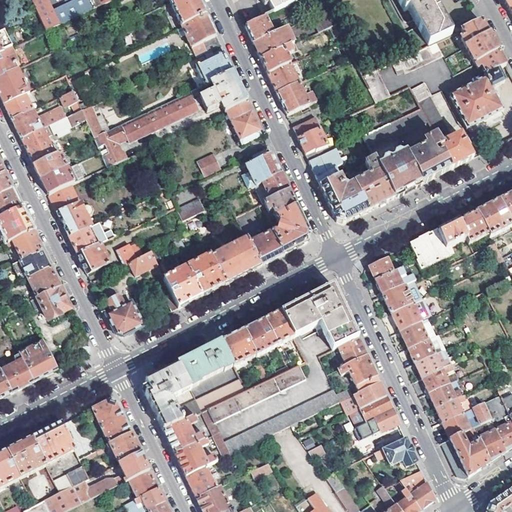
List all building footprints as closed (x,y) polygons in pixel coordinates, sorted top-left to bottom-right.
[(31,0),(39,16),(46,32),(59,25),(52,10),(47,0),(31,0)] [(75,0),(52,10),(59,25),(110,1),(109,0),(75,0)] [(199,0),(175,0),(170,2),(181,26),(206,14),(199,0)] [(389,64),(426,47),(435,43),(452,35),(432,0),(265,0),(273,15),(282,10),(303,0),(322,0),(352,59),(355,63),(362,77),(376,71),(389,64)] [(511,0),(503,0),(511,15),(511,16),(511,0)] [(251,41),(253,45),(273,35),(269,26),(285,18),(282,10),(273,15),(245,28),(251,41)] [(206,14),(181,26),(192,48),(202,43),(207,52),(221,46),(215,33),(206,14)] [(316,20),(319,30),(331,27),(328,16),(316,20)] [(481,21),(460,31),(463,36),(460,38),(465,48),(488,35),(487,33),(481,21)] [(258,56),(260,61),(290,47),(293,46),(285,29),(273,35),(253,45),(258,56)] [(488,35),(465,48),(474,64),(478,62),(497,52),(493,44),(488,35)] [(202,43),(192,48),(196,57),(207,52),(202,43)] [(426,47),(389,64),(391,68),(393,67),(397,75),(403,72),(404,74),(442,56),(435,43),(426,47)] [(266,72),(267,75),(289,65),(285,57),(293,53),(290,47),(260,61),(266,72)] [(0,77),(16,70),(14,65),(16,64),(17,61),(11,49),(3,53),(0,54),(0,77)] [(200,64),(210,59),(207,52),(196,57),(200,64)] [(497,52),(478,62),(485,75),(496,69),(505,65),(503,62),(497,52)] [(198,90),(234,73),(224,53),(210,59),(200,64),(189,70),(198,90)] [(297,82),(289,65),(267,75),(275,92),(276,95),(298,84),(301,83),(299,81),(297,82)] [(503,83),(496,69),(485,75),(484,76),(486,78),(449,97),(466,130),(503,111),(492,89),(503,83)] [(0,97),(4,105),(26,95),(29,93),(18,70),(16,70),(0,77),(0,97)] [(376,71),(362,77),(375,103),(389,97),(376,71)] [(221,105),(225,113),(226,112),(247,102),(240,85),(234,73),(198,90),(108,132),(94,139),(101,153),(108,168),(124,160),(125,158),(122,152),(120,152),(117,145),(127,141),(129,145),(199,111),(196,105),(202,102),(207,112),(221,105)] [(65,76),(59,79),(61,84),(68,81),(67,80),(65,76)] [(410,90),(417,103),(429,97),(431,96),(424,83),(410,90)] [(298,84),(276,95),(281,106),(287,118),(309,107),(309,106),(316,103),(311,93),(307,95),(304,89),(301,90),(298,84)] [(78,103),(73,92),(60,98),(64,108),(68,106),(68,107),(78,103)] [(11,121),(33,111),(29,102),(31,101),(29,97),(27,98),(26,95),(4,105),(6,110),(11,121)] [(417,103),(421,110),(427,122),(435,136),(447,130),(429,97),(417,103)] [(247,102),(226,112),(241,145),(263,135),(251,110),(247,102)] [(61,121),(67,119),(62,108),(40,118),(40,120),(40,125),(41,127),(43,126),(44,129),(48,127),(61,121)] [(87,122),(95,118),(90,108),(82,111),(86,121),(87,122)] [(421,110),(390,124),(396,136),(427,122),(421,110)] [(14,126),(21,140),(43,130),(44,129),(43,126),(41,127),(40,125),(33,111),(11,121),(14,126)] [(67,119),(61,121),(48,127),(52,136),(57,134),(58,137),(61,138),(69,135),(69,132),(69,129),(86,121),(82,111),(67,119)] [(87,122),(94,139),(108,132),(101,116),(95,118),(87,122)] [(314,121),(293,130),(297,140),(319,130),(314,121)] [(390,124),(362,138),(369,150),(389,140),(390,141),(397,138),(396,136),(390,124)] [(43,130),(21,140),(26,150),(34,166),(55,156),(43,130)] [(327,149),(319,130),(297,140),(304,154),(308,163),(323,157),(320,152),(327,149)] [(447,150),(441,153),(450,171),(473,159),(469,151),(470,151),(466,144),(465,144),(461,136),(444,144),(447,150)] [(426,148),(407,158),(422,185),(425,183),(450,171),(441,153),(436,156),(434,152),(439,150),(439,151),(442,149),(436,137),(424,143),(426,148)] [(267,149),(251,156),(254,162),(270,155),(267,149)] [(254,162),(246,166),(249,172),(241,176),(248,190),(251,189),(261,184),(281,175),(272,154),(270,155),(254,162)] [(310,168),(315,178),(335,169),(328,154),(323,157),(308,163),(310,168)] [(383,166),(378,168),(394,199),(408,192),(422,185),(407,158),(406,154),(401,156),(398,156),(394,157),(394,160),(390,162),(387,161),(383,163),(383,166)] [(41,181),(66,169),(59,155),(55,156),(34,166),(36,171),(41,181)] [(212,156),(219,171),(221,170),(214,155),(212,156)] [(197,163),(204,178),(219,171),(212,156),(197,163)] [(370,176),(354,184),(368,212),(371,211),(394,199),(378,168),(374,160),(364,165),(370,176)] [(80,162),(71,166),(77,179),(86,176),(80,162)] [(48,196),(71,185),(73,184),(66,169),(41,181),(43,186),(48,196)] [(335,169),(315,178),(317,183),(336,223),(343,225),(365,214),(368,212),(354,184),(348,187),(344,186),(339,177),(335,169)] [(358,173),(356,169),(346,174),(348,178),(351,177),(358,173)] [(4,174),(0,176),(0,195),(12,189),(7,179),(4,174)] [(281,175),(261,184),(270,201),(289,192),(283,178),(281,175)] [(62,225),(68,238),(88,228),(91,227),(87,218),(92,215),(93,211),(91,207),(87,206),(82,208),(71,185),(48,196),(62,225)] [(12,189),(0,195),(0,219),(21,209),(19,204),(12,189)] [(273,211),(276,217),(297,208),(291,196),(289,192),(270,201),(264,204),(268,213),(273,211)] [(511,195),(499,202),(511,227),(511,226),(511,195)] [(477,213),(489,235),(490,237),(511,227),(499,202),(494,204),(477,213)] [(192,206),(178,213),(182,221),(196,215),(192,206)] [(310,236),(297,208),(276,217),(280,225),(279,231),(272,234),(283,256),(287,254),(308,243),(310,236)] [(21,209),(0,219),(0,228),(7,244),(12,242),(32,231),(30,227),(21,209)] [(458,223),(466,240),(468,244),(489,235),(477,213),(461,221),(458,223)] [(445,250),(449,248),(466,240),(458,223),(443,230),(440,232),(437,233),(445,250)] [(71,243),(77,256),(100,244),(115,238),(111,231),(97,237),(99,240),(96,241),(96,242),(95,243),(88,228),(68,238),(71,243)] [(32,231),(12,242),(22,262),(43,252),(38,242),(32,231)] [(272,233),(249,244),(261,267),(265,265),(283,256),(272,234),(272,233)] [(452,255),(449,248),(445,250),(437,233),(431,236),(410,247),(411,248),(418,261),(416,262),(420,270),(452,255)] [(243,276),(261,267),(249,244),(247,240),(211,259),(225,286),(243,276)] [(179,241),(173,243),(178,253),(183,250),(179,241)] [(77,256),(87,276),(110,265),(100,244),(77,256)] [(116,252),(124,268),(128,265),(143,259),(136,244),(128,248),(128,246),(116,252)] [(25,273),(27,278),(50,267),(48,264),(43,252),(22,262),(13,267),(17,277),(25,273)] [(150,255),(154,263),(160,261),(155,252),(150,255)] [(143,259),(128,265),(135,278),(156,267),(154,263),(150,255),(143,259)] [(511,255),(503,260),(503,261),(503,262),(511,277),(511,255)] [(210,257),(187,269),(202,297),(206,295),(225,286),(211,259),(210,257)] [(375,281),(395,272),(394,269),(392,270),(387,259),(370,267),(370,268),(369,269),(375,281)] [(413,282),(414,282),(407,266),(403,269),(398,271),(395,272),(375,281),(382,297),(413,282)] [(50,267),(27,278),(37,299),(60,287),(58,283),(50,267)] [(202,297),(187,269),(163,281),(171,294),(179,309),(183,307),(202,297)] [(391,315),(413,305),(424,300),(422,295),(419,297),(413,282),(382,297),(391,315)] [(321,325),(332,351),(338,348),(358,338),(334,286),(314,296),(281,313),(294,339),(321,325)] [(60,287),(37,299),(24,305),(30,317),(37,314),(36,311),(42,308),(48,321),(51,322),(53,325),(61,321),(59,317),(59,315),(71,309),(62,292),(60,287)] [(130,334),(143,327),(131,304),(125,307),(120,297),(117,296),(116,294),(108,298),(109,301),(109,305),(111,309),(108,310),(110,315),(107,316),(116,335),(123,338),(130,334)] [(179,309),(171,294),(164,298),(172,313),(179,309)] [(400,333),(422,322),(413,305),(391,315),(400,333)] [(264,321),(277,347),(294,339),(281,313),(277,315),(264,321)] [(244,332),(256,357),(257,358),(277,347),(264,321),(260,323),(244,332)] [(408,349),(427,340),(421,326),(423,325),(422,322),(400,333),(408,349)] [(222,343),(233,367),(233,368),(256,357),(244,332),(240,334),(222,343)] [(415,364),(435,355),(442,352),(444,351),(437,335),(427,340),(408,349),(415,364)] [(358,338),(338,348),(345,364),(343,365),(344,368),(367,357),(365,354),(358,338)] [(20,355),(20,356),(34,383),(54,372),(58,370),(44,343),(20,355)] [(224,371),(233,367),(222,343),(199,355),(178,366),(190,389),(199,384),(198,382),(224,370),(224,371)] [(88,355),(89,348),(81,346),(80,353),(88,355)] [(446,362),(442,352),(435,355),(439,365),(446,362)] [(422,379),(451,365),(448,361),(446,362),(439,365),(435,355),(415,364),(422,379)] [(34,383),(20,356),(14,359),(17,365),(1,372),(12,394),(30,384),(34,383)] [(344,368),(339,370),(341,375),(349,372),(359,393),(379,383),(375,374),(367,357),(344,368)] [(429,394),(448,384),(457,380),(453,371),(451,365),(422,379),(429,394)] [(190,389),(178,366),(146,382),(149,388),(151,393),(145,396),(163,431),(182,422),(177,410),(172,399),(191,390),(190,389)] [(271,379),(268,381),(245,392),(209,409),(215,423),(234,414),(236,415),(240,415),(242,412),(241,411),(280,392),(281,394),(285,394),(286,392),(286,390),(286,389),(306,379),(300,366),(289,371),(271,379)] [(289,371),(286,366),(269,374),(271,379),(289,371)] [(0,399),(2,399),(12,394),(1,372),(0,371),(0,399)] [(209,409),(245,392),(239,379),(196,400),(196,401),(202,412),(209,409)] [(381,386),(379,383),(359,393),(354,396),(360,409),(386,397),(381,386)] [(453,394),(448,384),(429,394),(436,408),(464,395),(462,392),(460,393),(459,391),(453,394)] [(498,392),(500,396),(511,420),(511,403),(509,397),(511,395),(511,388),(511,387),(506,390),(505,389),(498,392)] [(340,402),(352,397),(348,389),(336,394),(340,402)] [(336,394),(334,390),(225,443),(231,455),(255,443),(291,426),(298,422),(340,402),(336,394)] [(466,399),(464,395),(436,408),(443,423),(462,414),(458,404),(464,401),(464,399),(466,399)] [(508,425),(495,431),(506,453),(511,448),(511,420),(500,396),(482,404),(490,421),(495,418),(497,422),(504,419),(508,425)] [(387,401),(386,397),(360,409),(365,420),(362,422),(364,424),(392,411),(387,401)] [(110,401),(93,409),(110,445),(132,434),(116,403),(110,401)] [(182,422),(195,416),(202,412),(196,401),(177,410),(182,422)] [(490,421),(482,404),(462,414),(443,423),(444,425),(448,434),(451,439),(468,431),(474,429),(479,426),(491,421),(490,421)] [(398,424),(392,411),(364,424),(362,425),(368,438),(372,436),(372,435),(379,432),(380,433),(398,424)] [(182,422),(163,431),(169,443),(174,454),(206,439),(204,433),(195,438),(189,426),(197,422),(195,416),(182,422)] [(301,428),(298,422),(291,426),(294,431),(301,428)] [(47,467),(76,452),(74,448),(62,425),(59,426),(33,440),(47,467)] [(474,429),(478,439),(490,464),(500,457),(502,455),(506,453),(495,431),(491,433),(490,430),(486,431),(488,434),(484,436),(479,426),(474,429)] [(451,439),(441,444),(457,479),(460,480),(465,481),(484,468),(487,466),(490,464),(478,439),(477,439),(479,444),(472,447),(470,441),(471,440),(468,431),(451,439)] [(213,436),(225,458),(231,455),(225,443),(220,432),(213,436)] [(110,445),(107,446),(109,450),(112,448),(120,465),(142,455),(134,438),(132,434),(110,445)] [(311,437),(302,441),(307,449),(315,445),(311,437)] [(90,439),(74,448),(76,452),(80,460),(96,452),(90,439)] [(206,439),(174,454),(180,466),(185,477),(206,467),(217,462),(215,456),(205,460),(200,448),(209,444),(206,439)] [(384,449),(374,454),(378,461),(386,457),(391,467),(403,461),(406,468),(417,463),(405,439),(384,449)] [(8,452),(22,479),(47,467),(33,440),(29,441),(8,452)] [(324,453),(320,444),(307,450),(312,458),(324,453)] [(96,452),(80,460),(82,464),(105,453),(103,448),(96,452)] [(22,479),(8,452),(4,454),(0,456),(0,490),(22,480),(22,479)] [(128,482),(150,472),(148,468),(144,459),(142,455),(120,465),(127,479),(124,481),(125,484),(128,482)] [(365,459),(358,462),(365,473),(372,469),(365,459)] [(254,479),(272,470),(269,464),(251,473),(254,479)] [(61,495),(86,482),(91,480),(84,467),(55,482),(61,495)] [(206,467),(185,477),(191,488),(196,499),(216,490),(206,467)] [(150,472),(128,482),(130,486),(132,485),(138,499),(159,489),(157,486),(150,472)] [(421,473),(400,482),(421,511),(432,503),(435,502),(430,492),(428,487),(421,473)] [(359,511),(333,474),(325,477),(336,494),(348,511),(376,511),(372,506),(362,511),(359,511)] [(50,511),(67,511),(124,484),(121,477),(116,480),(107,479),(90,488),(86,482),(61,495),(46,502),(50,511)] [(406,501),(397,506),(400,511),(420,511),(421,511),(400,482),(395,485),(406,501)] [(216,490),(196,499),(202,511),(231,511),(222,492),(229,488),(227,484),(216,490)] [(391,511),(389,511),(400,511),(397,506),(385,489),(384,487),(377,491),(391,511)] [(138,499),(126,505),(128,510),(132,511),(131,511),(146,511),(149,511),(165,503),(163,499),(159,489),(138,499)] [(511,511),(511,491),(490,506),(488,511),(511,511)] [(315,510),(311,511),(328,511),(316,494),(308,500),(315,510)] [(50,511),(46,502),(36,507),(26,511),(50,511)] [(149,511),(169,511),(165,503),(149,511)]
